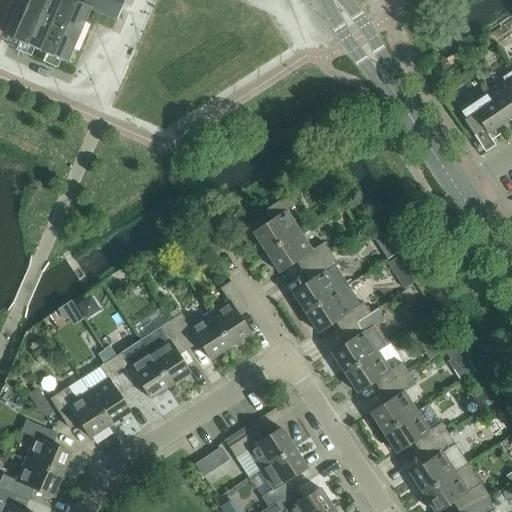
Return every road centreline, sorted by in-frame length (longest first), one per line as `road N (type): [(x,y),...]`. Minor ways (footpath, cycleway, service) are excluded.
road 1 (residential): [(89,511),(123,459),(302,349)]
road 2 (tertiary): [(456,189),(332,0)]
road 3 (residential): [(396,511),(302,349)]
